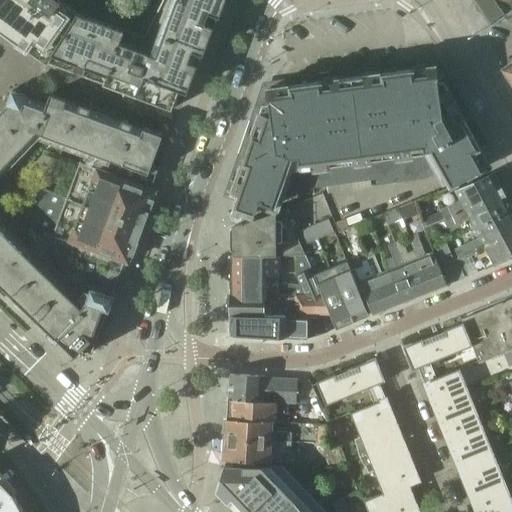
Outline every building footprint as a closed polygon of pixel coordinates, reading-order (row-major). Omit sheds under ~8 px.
[(79,13),(62,2),(60,0),(0,0),(0,30),(25,48),(47,63),(79,13)] [(180,89),(187,92),(198,64),(197,63),(201,54),(204,54),(214,26),(213,25),(216,15),(220,16),(225,0),(163,0),(145,37),(124,29),(104,84),(172,109),(180,89)] [(471,0),(487,23),(505,11),(497,0),(471,0)] [(511,0),(497,0),(505,11),(511,6),(511,0)] [(124,29),(121,28),(79,13),(47,63),(104,84),(124,29)] [(232,211),(232,212),(232,213),(233,215),(233,216),(234,217),(235,218),(237,218),(238,218),(239,218),(240,218),(242,217),(243,216),(243,215),(246,207),(255,211),(259,201),(276,206),(278,199),(283,200),(286,192),(378,180),(379,185),(426,178),(441,170),(444,175),(450,186),(489,164),(483,153),(444,80),(440,81),(438,76),(436,65),(268,88),(269,97),(267,102),(263,103),(232,191),(236,192),(238,193),(232,211)] [(83,348),(84,348),(93,351),(113,298),(111,297),(125,260),(41,229),(22,248),(0,226),(0,169),(36,132),(88,151),(83,163),(152,188),(163,156),(156,154),(163,135),(144,128),(143,129),(66,101),(67,100),(50,94),(47,104),(26,96),(26,95),(13,90),(12,93),(8,103),(9,104),(0,112),(0,281),(14,296),(56,337),(57,336),(76,355),(83,348)] [(152,188),(83,163),(80,162),(67,198),(44,190),(31,225),(41,229),(125,260),(129,262),(156,190),(152,188)] [(441,212),(421,219),(424,228),(425,228),(426,230),(433,227),(432,225),(445,219),(451,216),(452,218),(457,215),(456,213),(460,211),(460,212),(504,192),(494,173),(456,190),(460,200),(440,209),(441,212)] [(451,216),(445,219),(449,227),(470,218),(475,228),(511,210),(511,207),(504,192),(460,212),(460,211),(456,213),(457,215),(452,218),(451,216)] [(415,203),(399,209),(403,217),(418,211),(415,203)] [(231,255),(231,258),(264,258),(280,258),(280,255),(296,255),(306,255),(302,245),(296,232),(286,207),(248,219),(231,226),(231,238),(231,249),(233,249),(233,255),(231,255)] [(399,209),(385,215),(388,222),(403,217),(399,209)] [(479,238),(455,249),(459,258),(511,233),(511,210),(475,228),(479,238)] [(329,218),(321,222),(326,235),(334,232),(329,218)] [(370,221),(356,227),(359,234),(373,229),(370,221)] [(321,222),(312,225),(318,239),(326,235),(321,222)] [(312,225),(304,229),(310,242),(318,239),(312,225)] [(356,227),(342,232),(344,240),(359,234),(356,227)] [(433,227),(426,230),(429,239),(437,236),(433,227)] [(304,229),(296,232),(302,245),(310,242),(304,229)] [(418,233),(409,237),(415,250),(416,250),(432,290),(445,285),(447,284),(435,252),(426,255),(418,233)] [(454,260),(444,264),(452,282),(465,277),(461,267),(482,257),(487,268),(495,265),(511,257),(511,233),(459,258),(454,260)] [(402,239),(395,242),(417,296),(432,290),(416,250),(415,250),(408,253),(403,240),(402,239)] [(446,240),(436,244),(444,264),(454,260),(446,240)] [(393,257),(385,259),(389,270),(402,302),(417,296),(395,242),(388,245),(389,246),(393,257)] [(373,252),(367,254),(369,259),(388,308),(402,302),(389,270),(382,273),(373,252)] [(292,284),(292,297),(296,297),(296,312),(330,312),(324,297),(314,275),(311,268),(306,255),(296,255),(296,257),(295,275),(297,275),(297,277),(300,285),(292,284)] [(231,294),(231,296),(292,297),(292,284),(279,284),(279,277),(279,276),(280,276),(280,258),(264,258),(231,258),(231,294)] [(368,278),(360,281),(373,314),(388,308),(369,259),(362,262),(368,278)] [(347,261),(331,268),(353,322),(364,318),(370,315),(368,312),(347,261)] [(331,268),(314,275),(324,297),(330,312),(335,325),(337,329),(343,326),(353,322),(331,268)] [(231,296),(231,315),(277,315),(277,314),(286,315),(296,316),(296,312),(296,297),(292,297),(231,296)] [(511,302),(463,322),(473,345),(480,363),(511,351),(511,350),(511,302)] [(230,334),(230,335),(284,338),(286,315),(277,314),(277,315),(231,315),(230,334)] [(286,315),(284,338),(307,339),(309,317),(296,316),(286,315)] [(419,367),(431,362),(473,345),(463,322),(445,330),(446,335),(442,337),(440,332),(404,346),(413,369),(419,367)] [(368,388),(380,383),(386,381),(376,357),(340,372),(342,377),(337,379),(335,374),(317,381),(326,404),(368,388)] [(419,367),(425,382),(437,377),(431,362),(419,367)] [(460,368),(437,377),(425,382),(433,403),(468,388),(460,368)] [(229,399),(289,403),(297,403),(298,378),(231,373),(229,399)] [(380,383),(368,388),(374,403),(386,398),(380,383)] [(433,403),(441,423),(476,409),(468,388),(433,403)] [(402,438),(386,398),(374,403),(351,412),(367,452),(402,438)] [(288,413),(289,403),(229,399),(228,418),(277,421),(277,412),(288,413)] [(476,409),(441,423),(449,443),(484,429),(476,409)] [(224,427),(224,438),(292,442),(293,432),(273,431),(274,422),(277,422),(277,421),(228,418),(228,424),(224,427)] [(317,444),(338,445),(340,445),(331,426),(319,425),(317,444)] [(449,443),(458,464),(473,458),(475,463),(480,461),(482,466),(497,460),(494,452),(484,429),(449,443)] [(292,442),(224,438),(223,449),(226,453),(226,458),(291,462),(292,451),(292,442)] [(403,484),(403,486),(419,480),(402,438),(367,452),(384,492),(403,484)] [(338,446),(320,451),(326,468),(343,463),(338,446)] [(473,458),(458,464),(459,466),(460,469),(462,474),(470,495),(505,480),(497,460),(482,466),(480,461),(475,463),(473,458)] [(306,511),(278,482),(288,473),(289,472),(283,466),(225,464),(216,490),(236,511),(306,511)] [(0,511),(23,511),(14,494),(17,491),(0,472),(0,511)] [(511,497),(505,480),(470,495),(477,511),(486,511),(511,501),(511,497)] [(403,484),(384,492),(365,500),(369,511),(419,511),(412,494),(408,496),(403,486),(403,484)] [(350,511),(345,497),(333,502),(336,511),(350,511)] [(511,511),(511,501),(486,511),(511,511)]
